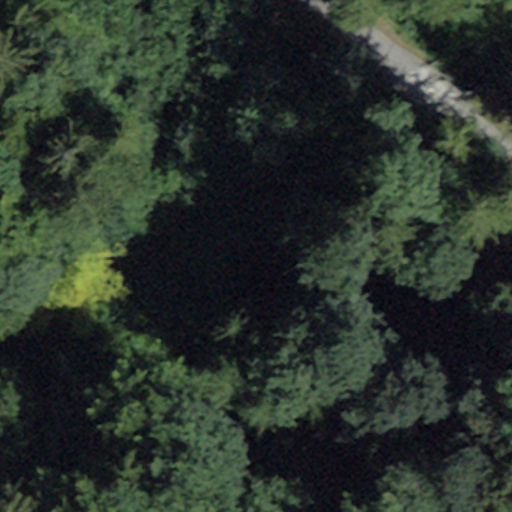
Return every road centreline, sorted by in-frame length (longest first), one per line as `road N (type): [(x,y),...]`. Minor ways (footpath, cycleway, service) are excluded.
road 1 (residential): [(511,323),(394,400),(357,446),(328,511)]
road 2 (residential): [(511,139),(319,0)]
